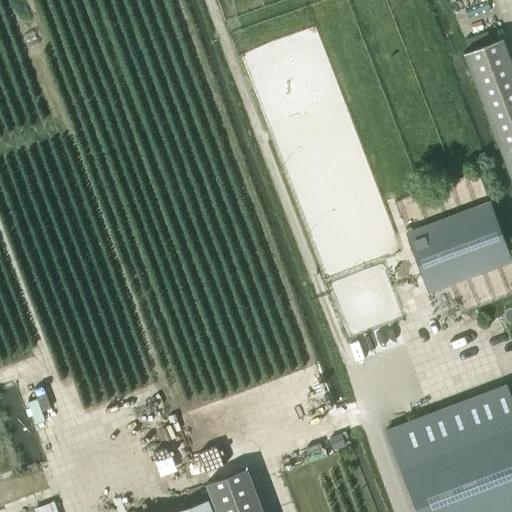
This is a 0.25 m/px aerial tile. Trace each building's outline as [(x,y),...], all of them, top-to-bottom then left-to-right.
[(511,180),(511,69),(501,41),(464,55),(511,180)] [(493,213),(410,244),(429,294),(456,284),(452,275),(508,254),(493,213)] [(349,304),(353,325),(370,322),(365,301),(349,304)] [(511,511),(511,397),(507,383),(387,428),(418,511),(511,511)] [(281,439),(317,425),(302,388),(267,402),(281,439)] [(340,433),(329,437),(333,448),(344,444),(340,433)] [(157,467),(163,484),(188,475),(182,458),(157,467)] [(215,511),(260,511),(245,471),(206,485),(215,511)] [(179,504),(201,497),(198,486),(175,493),(179,504)] [(211,511),(206,498),(168,511),(211,511)] [(56,511),(53,502),(34,509),(35,511),(56,511)]
